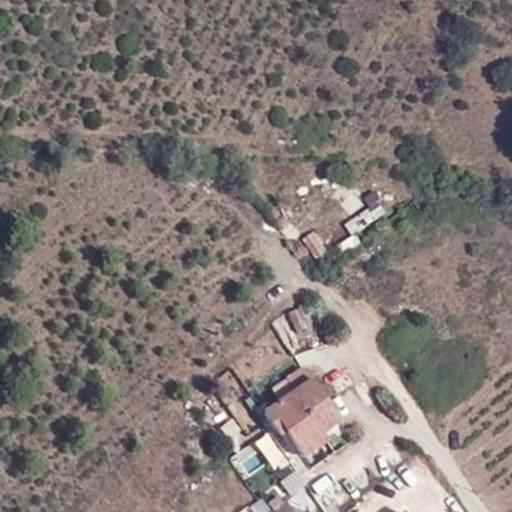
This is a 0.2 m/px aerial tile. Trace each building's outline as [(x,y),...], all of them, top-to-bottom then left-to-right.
[(348,287),(431,223),(415,202),(332,266),(348,287)] [(297,306),(270,321),(288,353),(315,339),(297,306)] [(340,423),(311,380),(279,404),(263,415),(279,437),(284,433),(302,459),(326,442),(322,435),(340,423)] [(255,415),(313,496),(321,506),(329,499),(302,459),(284,433),(279,437),(263,415),(279,404),(276,400),(255,415)] [(338,511),(330,499),(329,499),(321,506),(325,511),(338,511)] [(273,511),(292,511),(286,503),(273,511)]
